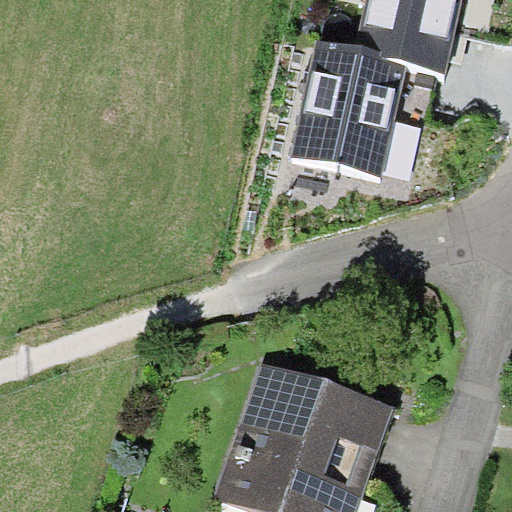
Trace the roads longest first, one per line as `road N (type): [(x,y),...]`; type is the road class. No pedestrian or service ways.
road 1 (residential): [(511,218),(228,292)]
road 2 (track): [(228,292),(0,372)]
road 3 (residential): [(511,289),(442,511)]
